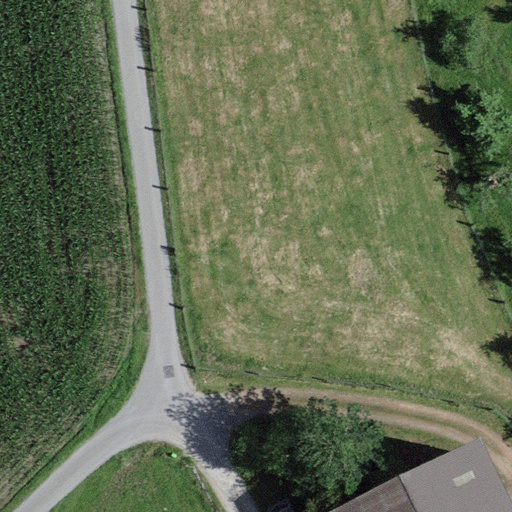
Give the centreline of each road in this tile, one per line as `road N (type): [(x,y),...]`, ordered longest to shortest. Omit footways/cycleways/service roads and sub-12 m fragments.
road 1 (unclassified): [(167,384),(123,0)]
road 2 (unclassified): [(167,384),(33,511)]
road 3 (unclassified): [(238,511),(167,384)]
